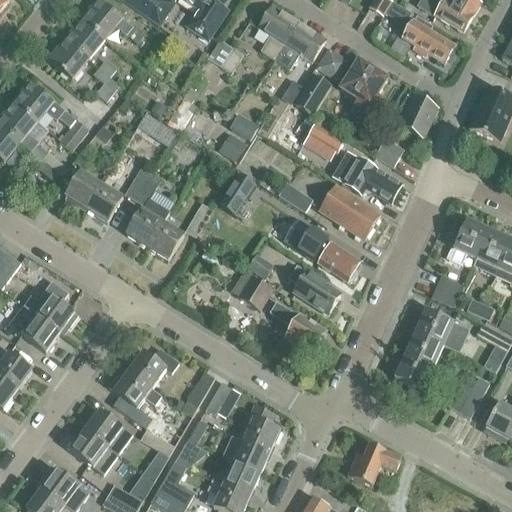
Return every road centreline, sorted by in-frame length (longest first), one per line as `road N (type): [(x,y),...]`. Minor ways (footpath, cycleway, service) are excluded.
road 1 (residential): [(334,399),(434,176)]
road 2 (residential): [(0,486),(136,306)]
road 3 (residential): [(325,420),(136,306)]
road 4 (residential): [(511,498),(334,399)]
road 5 (residential): [(460,104),(289,0)]
road 6 (residential): [(136,306),(0,218)]
